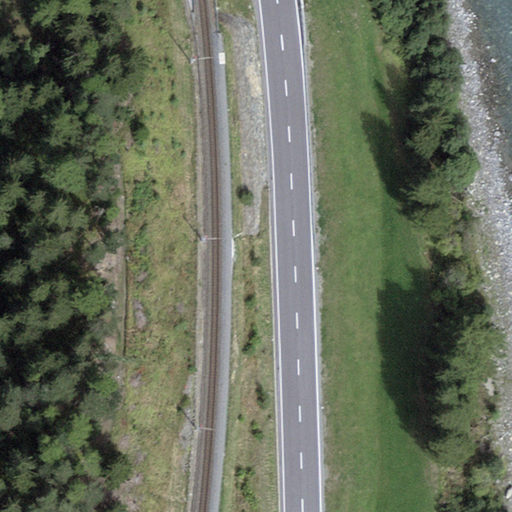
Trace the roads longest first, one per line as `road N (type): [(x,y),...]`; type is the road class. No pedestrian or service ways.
road 1 (track): [(82,0),(116,155),(118,357),(88,511)]
road 2 (primary): [(277,0),(301,511)]
